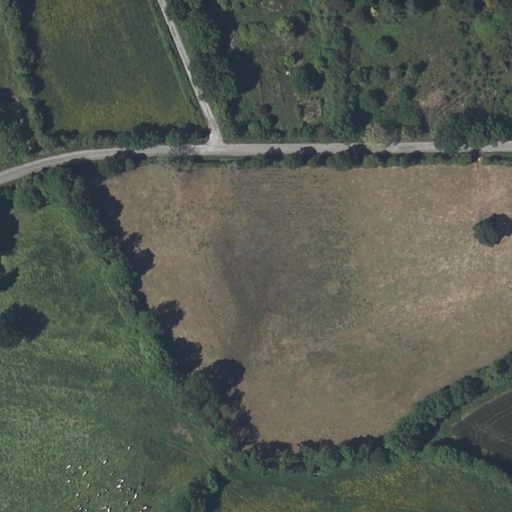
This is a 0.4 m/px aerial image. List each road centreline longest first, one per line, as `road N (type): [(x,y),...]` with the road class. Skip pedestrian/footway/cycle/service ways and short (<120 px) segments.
road 1 (unclassified): [(0,182),(71,158),(511,145)]
road 2 (track): [(219,149),(157,0)]
